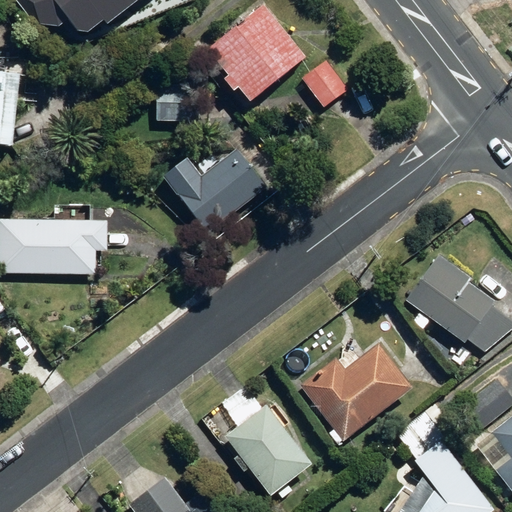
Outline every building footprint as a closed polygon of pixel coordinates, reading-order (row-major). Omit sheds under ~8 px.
[(69,18),(54,0),(17,0),(35,23),(59,26),(69,18)] [(105,18),(90,0),(54,0),(69,18),(78,30),(88,31),(105,18)] [(109,23),(130,6),(125,0),(90,0),(105,18),(109,23)] [(237,90),(249,105),(305,59),(262,7),(206,53),(227,78),(222,82),(232,94),(237,90)] [(304,99),(313,110),(319,104),(323,109),(349,89),(326,61),(301,80),(311,93),(304,99)] [(0,148),(10,150),(19,76),(0,73),(0,148)] [(156,122),(197,123),(197,87),(157,87),(156,122)] [(178,198),(207,235),(265,190),(235,151),(200,180),(185,162),(161,181),(176,199),(178,198)] [(0,274),(94,276),(95,253),(105,254),(106,225),(0,223),(0,274)] [(404,302),(465,346),(467,343),(483,355),(511,331),(511,326),(491,309),(494,304),(468,285),(471,281),(437,257),(404,302)] [(334,360),(299,387),(343,443),(411,391),(376,346),(344,372),(334,360)] [(466,405),(485,428),(511,406),(511,399),(497,380),(466,405)] [(224,441),(270,500),(311,467),(264,409),(224,441)] [(498,470),(511,487),(511,420),(491,436),(510,460),(498,470)] [(445,509),(441,511),(492,511),(493,511),(439,444),(412,465),(445,509)] [(132,511),(185,511),(164,481),(129,507),(132,511)]
